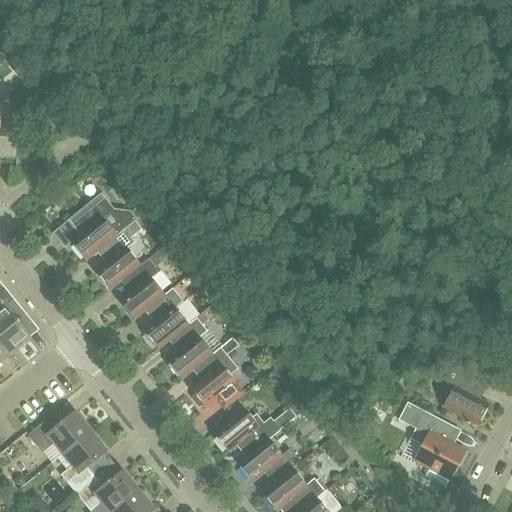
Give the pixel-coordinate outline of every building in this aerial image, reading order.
[(26,59),(13,70),(24,84),(27,82),(37,74),(26,59)] [(27,82),(39,97),(50,89),(37,74),(27,82)] [(0,158),(17,160),(16,168),(36,170),(39,150),(18,148),(19,139),(0,136),(0,158)] [(117,236),(135,221),(146,213),(140,205),(119,222),(111,212),(114,209),(101,194),(79,212),(82,215),(91,226),(72,242),(71,241),(70,242),(86,262),(87,262),(87,261),(113,240),(117,236)] [(122,251),(105,264),(96,272),(95,271),(94,272),(110,292),(111,291),(133,273),(141,266),(127,249),(135,243),(131,238),(142,230),(135,221),(117,236),(113,240),(122,251)] [(158,252),(141,266),(133,273),(142,283),(120,301),(119,301),(118,301),(135,322),(136,321),(135,320),(161,299),(165,296),(165,295),(152,279),(159,273),(155,268),(162,263),(160,260),(162,258),(158,252)] [(0,342),(10,355),(30,338),(17,323),(27,315),(0,282),(0,342)] [(173,289),(165,295),(165,296),(161,299),(170,310),(144,331),(143,330),(142,331),(159,351),(160,350),(159,350),(185,329),(189,325),(176,308),(183,302),(173,289)] [(194,340),(177,353),(168,361),(167,360),(166,361),(183,381),(184,380),(183,379),(205,361),(213,355),(200,338),(207,332),(202,325),(209,320),(203,313),(189,325),(185,329),(194,340)] [(233,339),(213,355),(205,361),(214,372),(192,390),(191,390),(190,390),(193,394),(191,398),(199,408),(204,407),(207,411),(208,410),(207,409),(217,401),(224,409),(223,410),(224,411),(245,395),(238,385),(231,377),(239,371),(227,356),(239,346),(233,339)] [(0,362),(10,355),(0,342),(0,362)] [(488,405),(478,400),(462,392),(468,380),(484,389),(495,368),(510,376),(510,374),(504,371),(496,354),(450,370),(449,373),(446,372),(438,375),(435,379),(443,383),(439,392),(447,397),(441,410),(476,428),(488,405)] [(416,461),(430,468),(426,476),(446,487),(465,452),(454,446),(456,442),(448,438),(454,427),(408,403),(399,420),(416,429),(410,439),(423,446),(416,461)] [(239,445),(248,456),(269,439),(270,440),(294,420),(287,413),(274,423),(271,418),(264,424),(256,415),(252,418),(244,409),(243,409),(244,410),(215,434),(214,433),(213,434),(229,454),(230,453),(239,445)] [(48,420),(29,436),(43,453),(54,444),(63,455),(91,432),(75,413),(55,429),(48,420)] [(107,452),(91,432),(63,455),(58,459),(68,471),(61,476),(76,493),(95,478),(87,468),(107,452)] [(269,439),(248,456),(238,464),(238,463),(237,464),(253,484),(254,483),(254,482),(280,461),(289,472),(293,469),(301,463),(290,450),(283,456),(270,440),(269,439)] [(307,485),(293,469),(289,472),(263,493),(262,493),(261,493),(276,511),(277,511),(298,496),(307,506),(317,498),(317,499),(325,492),(314,479),(307,485)] [(112,511),(138,491),(123,472),(103,488),(95,478),(76,493),(90,511),(112,511)] [(152,511),(154,510),(138,491),(112,511),(152,511)] [(351,511),(349,510),(342,509),(327,491),(325,492),(317,499),(317,498),(307,506),(300,511),(351,511)]
